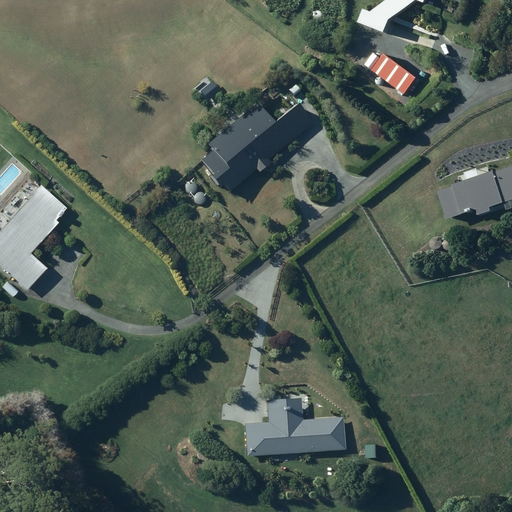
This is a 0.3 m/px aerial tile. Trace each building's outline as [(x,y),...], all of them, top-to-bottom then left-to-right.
[(362,11),(358,25),(388,35),(388,20),(416,1),(427,4),(426,0),(388,0),(374,13),(362,11)] [(373,69),(371,71),(404,95),(416,77),(384,54),(380,61),(372,55),(366,64),(373,69)] [(208,81),(194,92),(202,102),(206,99),(215,111),(218,108),(225,117),(209,130),(214,135),(199,146),(204,152),(194,161),(204,174),(201,177),(210,190),(216,186),(221,193),(250,170),(254,174),(267,164),(263,160),(293,136),(296,140),(303,135),(301,132),(309,126),(293,104),(287,97),(282,101),(287,108),(269,123),(254,104),(250,100),(238,109),(236,107),(229,113),(223,105),(220,107),(211,95),(216,91),(208,81)] [(447,221),(475,212),(477,217),(505,208),(506,211),(511,208),(511,166),(437,191),(447,221)] [(239,424),(241,456),(340,450),(338,416),(309,418),(307,394),(262,397),(263,423),(239,424)] [(377,447),(365,446),(365,459),(377,459),(377,447)]
